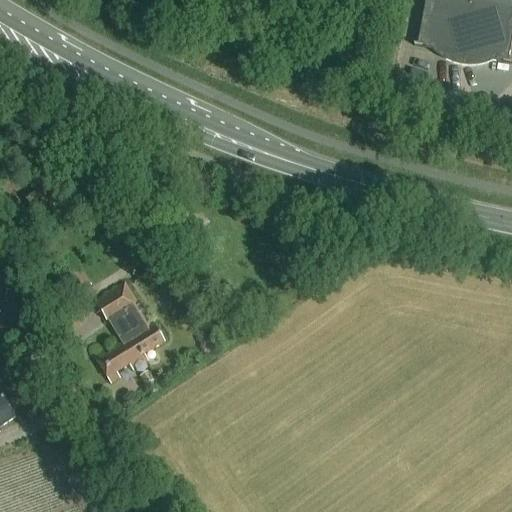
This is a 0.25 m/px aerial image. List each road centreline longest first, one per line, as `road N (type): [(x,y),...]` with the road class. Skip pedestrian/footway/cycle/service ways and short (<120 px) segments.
road 1 (secondary): [(511,223),(260,150),(0,23)]
road 2 (unclassified): [(143,511),(0,297)]
